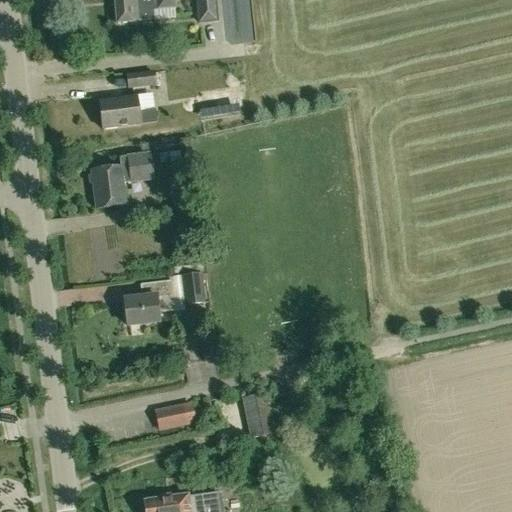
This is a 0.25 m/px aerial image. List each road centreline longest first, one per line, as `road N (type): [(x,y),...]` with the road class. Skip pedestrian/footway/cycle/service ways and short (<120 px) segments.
road 1 (tertiary): [(57,426),(27,189)]
road 2 (residential): [(57,426),(273,373)]
road 3 (tertiary): [(27,189),(5,0)]
